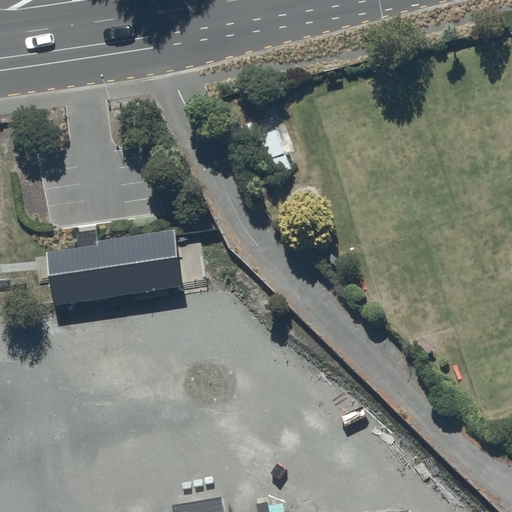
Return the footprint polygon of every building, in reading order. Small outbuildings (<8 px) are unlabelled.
[(178,234),(101,245),(99,234),(78,237),(81,253),(48,258),(56,311),(186,292),(178,234)] [(234,297),(181,306),(198,416),(251,407),(234,297)] [(167,306),(114,315),(131,426),(186,416),(167,306)] [(47,325),(48,326),(64,434),(116,426),(100,318),(47,325)] [(54,437),(37,328),(0,333),(0,444),(0,445),(54,437)] [(224,511),(222,496),(173,505),(174,511),(224,511)]
